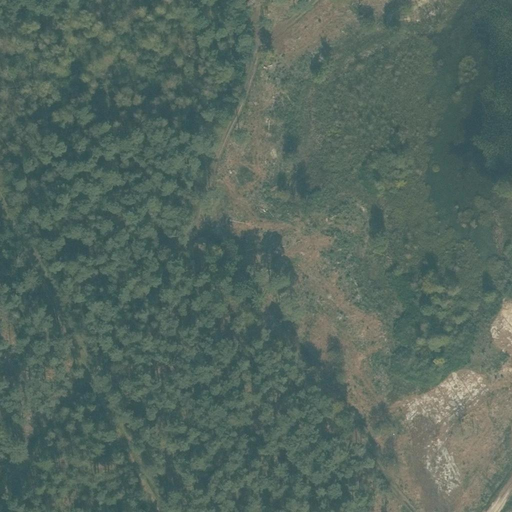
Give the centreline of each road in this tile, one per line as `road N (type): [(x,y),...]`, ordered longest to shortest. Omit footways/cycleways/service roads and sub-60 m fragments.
road 1 (track): [(254,0),(254,55),(195,224),(89,377)]
road 2 (track): [(89,377),(0,201)]
road 3 (track): [(158,511),(89,377)]
road 4 (track): [(89,377),(0,491)]
